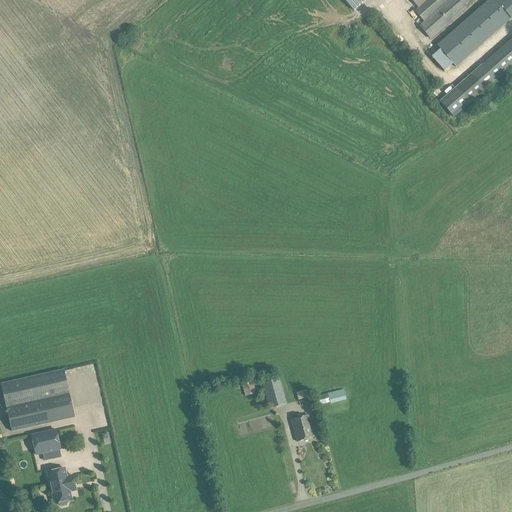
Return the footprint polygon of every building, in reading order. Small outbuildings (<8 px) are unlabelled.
[(367,0),(342,0),(353,13),(367,0)] [(424,6),(421,2),(422,0),(410,0),(419,10),(424,6)] [(431,0),(416,13),(423,22),(420,24),(424,28),(431,22),(426,15),(444,0),(431,0)] [(456,0),(422,30),(430,39),(474,0),(456,0)] [(511,0),(488,0),(437,45),(457,68),(511,19),(511,0)] [(511,38),(472,74),(486,91),(511,67),(511,38)] [(486,91),(472,74),(440,103),(455,119),(486,91)] [(75,418),(64,370),(1,385),(12,432),(75,418)] [(267,378),(261,379),(269,409),(286,404),(279,379),(268,383),(267,378)] [(253,382),(242,385),(245,397),(256,394),(253,382)] [(318,396),(320,405),(330,403),(330,405),(346,401),(344,390),(318,396)] [(314,437),(308,415),(291,420),(298,442),(314,437)] [(57,429),(31,435),(35,456),(61,450),(57,429)] [(65,468),(47,472),(54,505),(59,504),(62,507),(67,506),(68,502),(73,501),(71,493),(77,492),(73,475),(67,476),(65,468)] [(77,482),(92,482),(91,471),(77,471),(77,482)]
